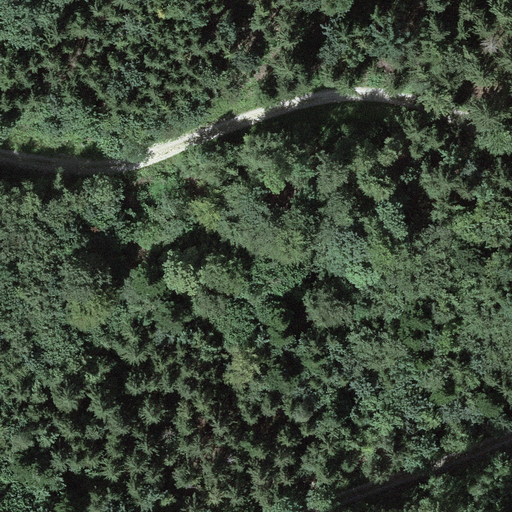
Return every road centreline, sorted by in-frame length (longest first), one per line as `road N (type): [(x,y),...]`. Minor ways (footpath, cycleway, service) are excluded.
road 1 (track): [(511,151),(470,124),(387,98),(326,97),(125,164),(67,167),(0,157)]
road 2 (track): [(322,511),(511,434)]
